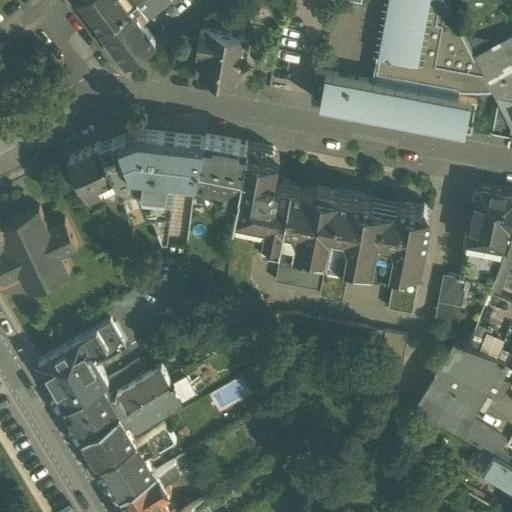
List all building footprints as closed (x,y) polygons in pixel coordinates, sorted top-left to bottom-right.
[(130,0),(82,0),(82,3),(102,29),(130,8),(134,5),(130,0)] [(140,0),(134,5),(130,8),(140,20),(166,0),(140,0)] [(387,0),(372,79),(458,95),(459,90),(493,90),(489,81),(447,0),(387,0)] [(130,8),(102,29),(126,61),(154,39),(140,20),(130,8)] [(245,22),(222,18),(220,29),(243,33),(245,22)] [(220,29),(201,25),(197,46),(204,47),(199,74),(236,81),(245,34),(243,33),(220,29)] [(273,47),(250,42),(245,64),(269,69),(273,47)] [(372,79),(316,69),(311,95),(472,126),(477,99),(458,95),(372,79)] [(511,98),(508,78),(489,81),(493,90),(499,100),(499,101),(511,99),(511,98)] [(511,99),(499,101),(511,125),(510,133),(511,133),(511,99)] [(499,101),(499,100),(493,129),(510,133),(511,125),(499,101)] [(197,177),(205,133),(140,127),(100,140),(117,174),(118,176),(119,183),(121,186),(138,180),(154,220),(171,218),(175,175),(197,177)] [(248,141),(205,133),(197,177),(226,182),(240,184),(248,141)] [(100,140),(70,155),(90,196),(102,190),(102,192),(119,183),(118,176),(117,174),(100,140)] [(273,147),(248,141),(240,184),(238,196),(237,200),(235,217),(255,221),(253,231),(263,233),(260,248),(262,251),(263,252),(278,255),(292,182),(274,179),(279,155),(273,147)] [(339,190),(292,181),(278,258),(325,267),(339,190)] [(240,184),(226,182),(224,193),(238,196),(240,184)] [(511,190),(476,184),(466,238),(507,246),(511,233),(511,190)] [(339,190),(325,267),(348,272),(371,276),(384,203),(374,202),(372,196),(339,190)] [(395,205),(384,203),(371,276),(394,280),(417,284),(420,268),(421,269),(431,212),(424,202),(420,205),(399,201),(395,205)] [(40,204),(2,221),(0,216),(0,231),(2,231),(8,243),(0,246),(0,268),(4,277),(21,270),(29,287),(70,268),(62,251),(78,243),(65,217),(49,224),(40,204)] [(252,235),(233,230),(225,305),(241,308),(254,330),(275,317),(251,278),(253,258),(262,251),(260,248),(252,235)] [(507,246),(466,238),(459,274),(466,276),(494,281),(496,273),(507,246)] [(511,256),(511,247),(507,246),(496,273),(504,276),(511,256)] [(324,268),(279,260),(275,282),(319,291),(324,268)] [(348,272),(325,267),(319,296),(343,300),(348,272)] [(459,274),(444,271),(434,323),(449,325),(453,303),(461,305),(466,276),(459,274)] [(504,276),(496,273),(494,281),(490,289),(498,292),(504,276)] [(417,284),(394,280),(388,309),(412,313),(417,284)] [(319,318),(297,314),(277,314),(291,336),(314,340),(319,318)] [(111,317),(82,334),(97,359),(126,342),(111,317)] [(385,331),(319,318),(314,340),(381,353),(385,331)] [(408,335),(385,331),(381,353),(375,386),(397,390),(408,335)] [(82,333),(39,359),(66,404),(102,381),(108,378),(97,359),(82,334),(82,333)] [(504,360),(453,340),(414,404),(462,432),(470,417),(504,360)] [(162,363),(118,390),(119,393),(112,398),(102,381),(66,404),(84,433),(172,379),(162,363)] [(241,377),(209,393),(217,409),(249,392),(241,377)] [(172,379),(84,433),(101,461),(138,438),(126,419),(132,416),(136,423),(139,424),(183,397),(172,379)] [(505,438),(470,417),(462,432),(494,452),(506,459),(509,453),(500,448),(505,438)] [(166,421),(138,438),(143,448),(144,449),(150,445),(152,449),(155,450),(176,437),(166,421)] [(138,438),(101,461),(119,491),(156,469),(144,449),(143,448),(138,438)] [(511,462),(506,459),(494,452),(484,469),(511,485),(511,462)] [(156,469),(119,491),(131,511),(177,511),(179,511),(176,506),(178,505),(175,500),(170,503),(164,494),(171,490),(171,487),(167,479),(180,471),(173,459),(156,469)] [(179,511),(177,511),(199,511),(194,502),(179,511)]
